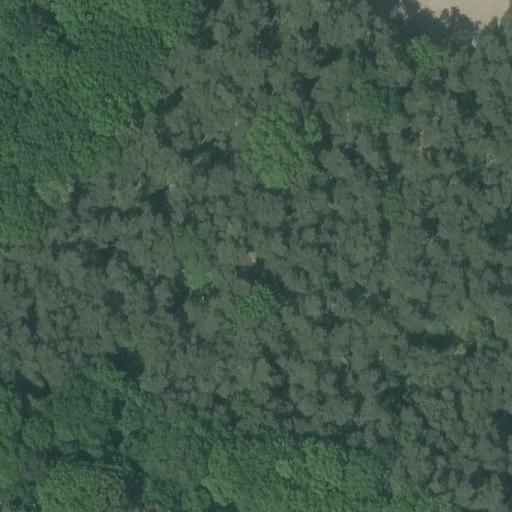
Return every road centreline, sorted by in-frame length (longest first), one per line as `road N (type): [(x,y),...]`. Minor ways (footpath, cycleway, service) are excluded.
road 1 (track): [(0,79),(29,34),(54,14),(94,2),(192,10),(331,47)]
road 2 (track): [(344,511),(166,481),(0,397)]
